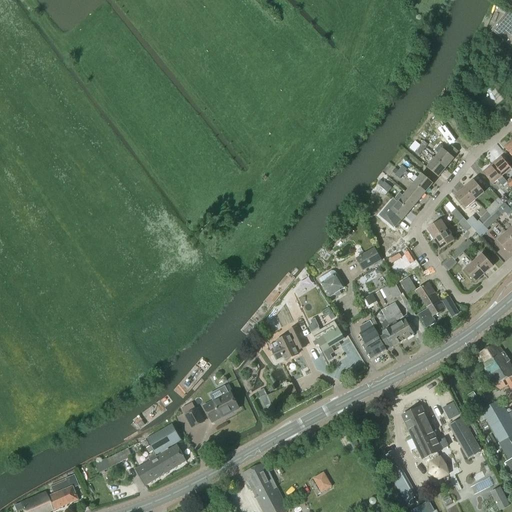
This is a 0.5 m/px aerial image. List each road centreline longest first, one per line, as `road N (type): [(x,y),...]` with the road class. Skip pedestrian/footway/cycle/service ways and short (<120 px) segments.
road 1 (primary): [(124,511),(196,483),(433,357),(511,299)]
road 2 (residential): [(511,264),(464,300),(452,294),(418,236),(421,220),(511,129)]
